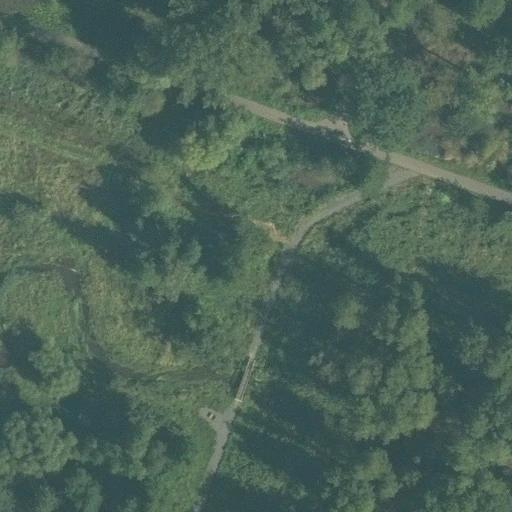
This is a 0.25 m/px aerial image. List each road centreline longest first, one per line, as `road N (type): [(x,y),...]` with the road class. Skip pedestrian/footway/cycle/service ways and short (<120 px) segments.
road 1 (track): [(199,511),(305,228),(415,168)]
road 2 (track): [(327,136),(0,21)]
road 3 (track): [(511,203),(327,136)]
road 4 (track): [(392,0),(327,136)]
